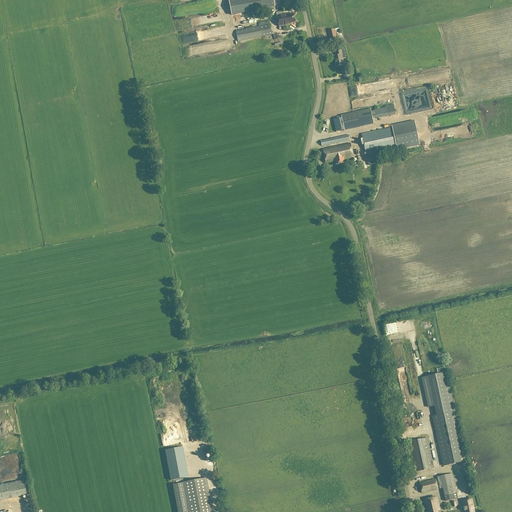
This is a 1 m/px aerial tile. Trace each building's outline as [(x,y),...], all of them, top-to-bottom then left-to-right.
[(274,0),(228,0),(231,15),(261,10),(274,7),(273,0),(274,0)] [(282,4),(284,10),(291,8),(290,3),(291,3),(290,0),(280,0),(281,4),(282,4)] [(285,15),(287,25),(290,24),(290,23),(295,22),(293,14),(288,15),(288,14),(285,15)] [(287,25),(285,15),(276,17),(278,26),(287,25)] [(271,35),(269,21),(259,23),(259,27),(235,32),(237,42),(271,35)] [(334,30),(328,31),(330,40),(336,38),(334,30)] [(333,56),(335,67),(343,65),(342,59),(346,58),(344,49),(334,51),(335,56),(333,56)] [(344,131),(373,124),(370,109),(341,116),(341,118),(333,120),(336,132),(344,130),(344,131)] [(392,128),(361,134),(366,155),(396,148),(396,149),(419,145),(415,121),(392,126),(392,128)] [(348,135),(320,141),(321,146),(349,140),(348,135)] [(349,144),(322,150),(325,164),(334,162),(335,165),(345,163),(344,160),(352,158),(349,144)] [(406,322),(386,326),(387,336),(392,335),(391,326),(393,326),(395,335),(406,333),(405,327),(407,326),(406,322)] [(438,415),(433,417),(443,466),(464,461),(445,373),(424,377),(431,407),(435,406),(438,415)] [(427,438),(423,439),(408,442),(415,472),(433,468),(427,438)] [(442,488),(442,489),(445,501),(457,499),(452,474),(437,477),(439,489),(442,488)] [(212,511),(206,478),(181,483),(172,485),(177,511),(212,511)] [(435,479),(419,483),(421,493),(438,490),(435,479)] [(23,480),(0,485),(0,500),(26,495),(23,480)] [(423,500),(424,506),(425,511),(437,511),(439,511),(436,497),(423,500)] [(462,502),(464,510),(464,511),(473,511),(471,500),(462,502)]
